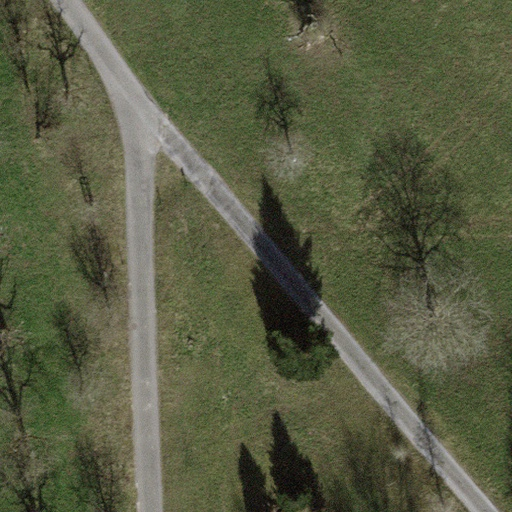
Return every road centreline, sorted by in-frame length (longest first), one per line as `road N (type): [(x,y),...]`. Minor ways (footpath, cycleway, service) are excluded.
road 1 (track): [(141,104),(485,511)]
road 2 (track): [(151,511),(140,370),(141,104)]
road 3 (track): [(141,104),(62,0)]
